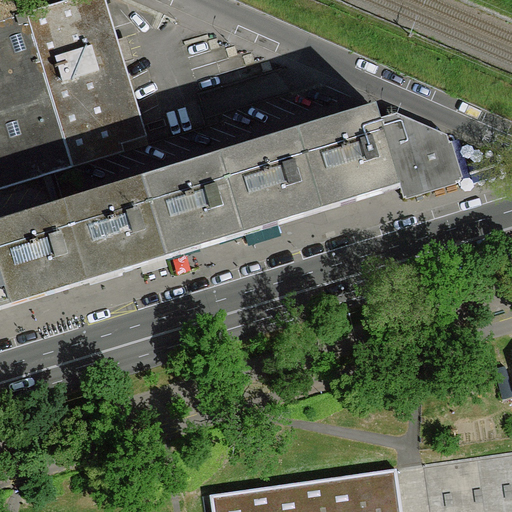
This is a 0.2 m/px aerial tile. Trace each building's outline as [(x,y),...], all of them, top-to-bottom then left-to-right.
[(13,0),(0,0),(0,24),(19,18),(13,0)] [(72,0),(27,15),(72,168),(125,153),(123,145),(147,137),(105,0),(72,0)] [(0,190),(72,168),(27,15),(19,18),(0,24),(0,190)] [(400,183),(380,120),(377,109),(298,134),(320,207),(400,183)] [(380,120),(400,183),(405,198),(462,181),(448,136),(400,115),(380,120)] [(320,207),(298,134),(220,157),(243,230),(243,231),(320,207)] [(243,230),(220,157),(142,181),(165,254),(243,230)] [(165,254),(142,181),(83,199),(65,205),(88,278),(165,254)] [(88,278),(65,205),(0,224),(0,271),(10,302),(88,278)] [(0,305),(10,302),(0,271),(0,305)] [(403,511),(397,471),(210,496),(212,511),(403,511)]
